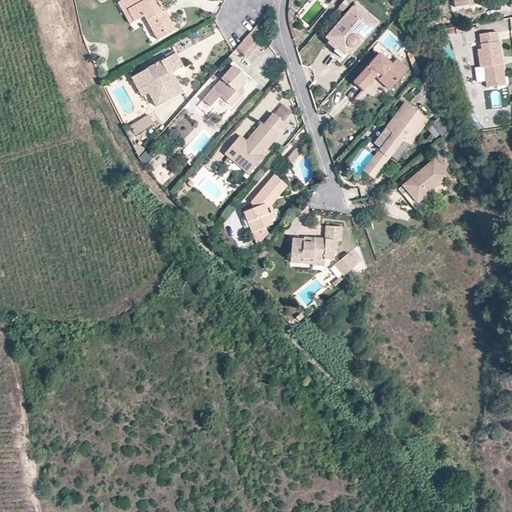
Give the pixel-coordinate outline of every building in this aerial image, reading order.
[(133,0),(132,0),(117,3),(129,24),(134,21),(127,9),(136,4),(133,0)] [(158,6),(154,0),(133,0),(136,4),(127,9),(134,21),(143,16),(156,39),(174,29),(163,10),(160,11),(158,6)] [(360,18),(375,31),(380,25),(358,5),(355,9),(362,15),(360,18)] [(362,15),(355,9),(328,39),(332,42),(330,44),(338,51),(336,53),(344,60),(353,50),(355,51),(357,51),(359,50),(375,31),(360,18),(362,15)] [(499,41),(498,31),(480,33),(482,49),(479,49),(481,68),(485,67),(488,87),(501,85),(499,75),(505,74),(504,64),(501,64),(500,57),(503,57),(501,41),(499,41)] [(255,40),(248,34),(236,48),(244,54),(255,40)] [(166,74),(172,70),(182,65),(176,53),(135,75),(141,87),(144,85),(148,93),(156,107),(183,92),(176,78),(169,81),(166,74)] [(410,69),(399,60),(394,65),(381,53),(355,83),(365,91),(378,76),(380,74),(395,87),(410,69)] [(242,86),(248,79),(235,66),(203,100),(212,108),(223,97),(233,106),(242,98),(244,94),(244,91),(243,87),(242,86)] [(176,78),(172,70),(166,74),(169,81),(176,78)] [(391,91),(395,87),(380,74),(378,76),(381,79),(379,81),(391,91)] [(135,75),(131,77),(141,97),(148,93),(144,85),(141,87),(135,75)] [(405,102),(394,116),(398,119),(390,129),(386,127),(385,126),(373,143),(381,149),(390,156),(398,161),(410,144),(406,141),(414,132),(417,134),(428,118),(405,102)] [(283,104),(275,113),(284,121),(292,112),(283,104)] [(242,146),(236,140),(221,158),(234,169),(238,164),(249,173),(265,155),(263,153),(286,125),(273,113),(263,124),(262,122),(245,142),(242,146)] [(148,115),(130,125),(135,134),(152,125),(148,115)] [(394,116),(386,127),(390,129),(398,119),(394,116)] [(442,118),(428,126),(435,139),(449,131),(442,118)] [(410,144),(417,134),(414,132),(406,141),(410,144)] [(239,137),(236,140),(242,146),(245,142),(239,137)] [(303,139),(287,157),(292,162),(305,146),(303,139)] [(148,149),(139,157),(145,164),(154,156),(148,149)] [(390,156),(381,149),(376,156),(385,162),(390,156)] [(388,165),(385,162),(376,156),(367,168),(370,170),(370,172),(370,173),(371,173),(372,174),(373,174),(374,174),(376,175),(379,178),(388,165)] [(416,179),(413,176),(398,189),(417,212),(433,199),(429,193),(450,176),(435,159),(418,172),(421,175),(416,179)] [(238,164),(234,169),(245,178),(249,173),(238,164)] [(370,170),(367,168),(364,172),(373,178),(376,175),(374,174),(373,174),(372,174),(371,173),(370,173),(370,172),(370,170)] [(287,185),(274,174),(251,201),(253,209),(244,213),(252,232),(273,224),(271,218),(265,204),(267,202),(275,193),(279,196),(287,185)] [(272,206),(267,202),(265,204),(271,218),(276,216),(272,206)] [(325,238),(315,237),(314,242),(304,241),(304,239),(292,238),(291,258),(302,258),(301,263),(313,263),(313,259),(334,259),(335,251),(337,251),(338,240),(342,240),(342,227),(325,226),(325,238)] [(341,260),(335,264),(343,275),(350,270),(341,260)]
